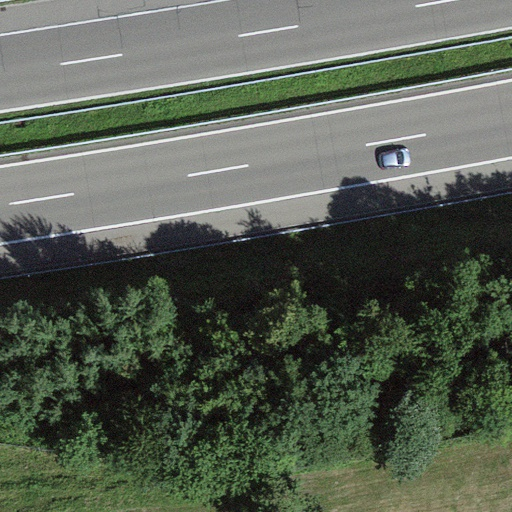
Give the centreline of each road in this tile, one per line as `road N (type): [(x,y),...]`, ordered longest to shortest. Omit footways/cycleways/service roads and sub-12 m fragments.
road 1 (motorway): [(0,209),(511,123)]
road 2 (motorway): [(456,0),(0,74)]
